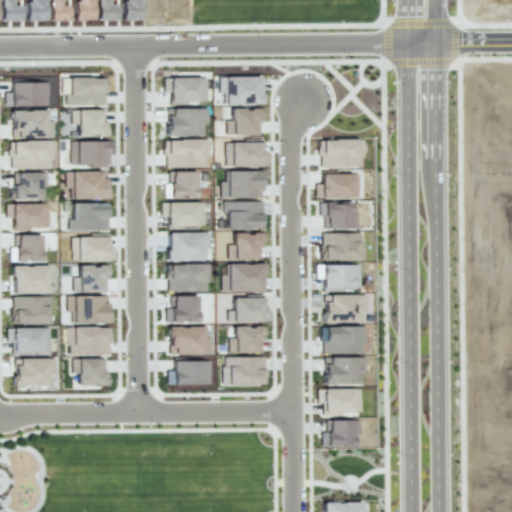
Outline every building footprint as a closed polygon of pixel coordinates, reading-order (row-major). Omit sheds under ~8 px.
[(0,0),(8,0),(9,5),(17,5),(17,20),(7,21),(7,20),(0,20),(0,0)] [(26,0),(41,0),(41,19),(33,19),(33,20),(22,20),(22,1),(26,1),(26,0)] [(46,0),(57,0),(57,5),(65,4),(65,16),(64,16),(64,19),(46,19),(46,0)] [(90,0),(90,19),(81,19),(81,20),(78,20),(78,21),(73,21),(73,19),(70,19),(70,0),(90,0)] [(93,0),(105,0),(105,4),(113,4),(113,19),(93,20),(93,0)] [(118,0),(118,20),(129,20),(129,19),(138,19),(138,0),(118,0)] [(215,76),(215,93),(221,92),(221,105),(260,104),(260,93),(257,93),(257,76),(215,76)] [(58,94),(58,78),(102,77),(103,105),(62,106),(62,94),(58,94)] [(160,78),(203,77),(203,100),(167,101),(167,92),(160,92),(160,78)] [(8,82),(45,82),(45,106),(1,107),(1,92),(8,92),(8,82)] [(223,134),(257,135),(258,108),(228,107),(228,120),(223,120),(223,134)] [(67,109),(97,109),(97,121),(100,121),(100,126),(105,126),(105,136),(92,136),(92,134),(86,134),(87,136),(73,136),(73,125),(67,125),(67,109)] [(169,109),(168,132),(183,132),(184,109),(169,109)] [(7,110),(18,110),(18,111),(27,111),(27,110),(42,110),(42,121),(49,121),(49,135),(43,135),(43,136),(9,137),(9,129),(10,129),(10,119),(7,119),(7,110)] [(204,138),(161,140),(162,167),(204,166),(204,138)] [(318,138),(360,138),(360,157),(358,157),(358,167),(318,168),(318,138)] [(49,141),(7,140),(7,168),(49,168),(49,141)] [(259,141),(222,142),(222,166),(265,165),(265,151),(259,151),(259,141)] [(67,162),(102,163),(103,147),(91,146),(92,143),(68,142),(67,162)] [(217,197),(259,197),(258,170),(223,171),(224,181),(217,181),(217,197)] [(101,196),(99,171),(68,173),(70,198),(101,196)] [(166,171),(166,184),(166,197),(193,197),(193,171),(166,171)] [(312,197),(355,198),(355,174),(318,173),(318,184),(312,184),(312,197)] [(200,225),(200,201),(157,202),(158,216),(164,216),(164,226),(200,225)] [(221,201),(222,229),(258,228),(258,201),(221,201)] [(320,228),(354,228),(354,213),(349,213),(349,201),(316,202),(316,216),(320,216),(320,228)] [(103,202),(67,203),(67,230),(104,229),(103,202)] [(45,203),(3,203),(3,217),(9,217),(9,228),(45,228),(45,203)] [(163,260),(199,260),(200,232),(164,231),(163,260)] [(224,244),(224,259),(257,259),(257,243),(261,243),(261,232),(229,232),(229,244),(224,244)] [(318,233),(318,260),(360,260),(359,232),(318,233)] [(39,235),(12,234),(11,261),(38,261),(39,235)] [(104,236),(68,237),(68,261),(111,260),(111,246),(105,246),(104,236)] [(205,264),(163,263),(163,291),(205,291),(205,264)] [(218,291),(260,291),(260,263),(222,263),(222,274),(218,274),(218,291)] [(356,264),(319,265),(319,288),(356,287),(356,264)] [(45,265),(9,265),(9,293),(45,293),(45,265)] [(355,294),(320,295),(320,322),(355,322),(355,294)] [(47,323),(46,295),(8,296),(9,324),(47,323)] [(61,295),(61,322),(104,323),(105,296),(61,295)] [(194,295),(166,295),(167,307),(162,307),(162,321),(194,321),(194,295)] [(224,322),(266,321),(266,307),(260,307),(259,297),(229,297),(229,310),(224,310),(224,322)] [(225,353),(260,352),(259,325),(230,326),(230,337),(225,338),(225,353)] [(361,352),(361,325),(318,326),(319,353),(361,352)] [(106,326),(64,327),(65,355),(106,354),(106,326)] [(200,326),(165,326),(165,354),(207,353),(207,337),(201,337),(200,326)] [(3,328),(46,328),(46,339),(41,339),(41,352),(27,352),(27,354),(9,354),(9,343),(3,343),(3,328)] [(221,357),(221,366),(218,366),(219,384),(263,383),(263,368),(261,367),(260,356),(221,357)] [(362,356),(320,357),(321,384),(356,383),(356,373),(362,373),(362,356)] [(52,358),(52,374),(46,374),(46,385),(9,385),(10,374),(11,374),(11,358),(52,358)] [(68,359),(68,373),(74,373),(74,385),(106,384),(106,374),(101,374),(101,358),(68,359)] [(169,360),(169,371),(163,371),(163,385),(208,384),(207,360),(169,360)] [(357,413),(357,387),(314,388),(314,403),(319,403),(319,414),(357,413)] [(356,420),(356,434),(351,434),(351,446),(322,446),(322,430),(325,430),(324,420),(356,420)] [(319,501),(319,511),(358,511),(358,501),(319,501)]
